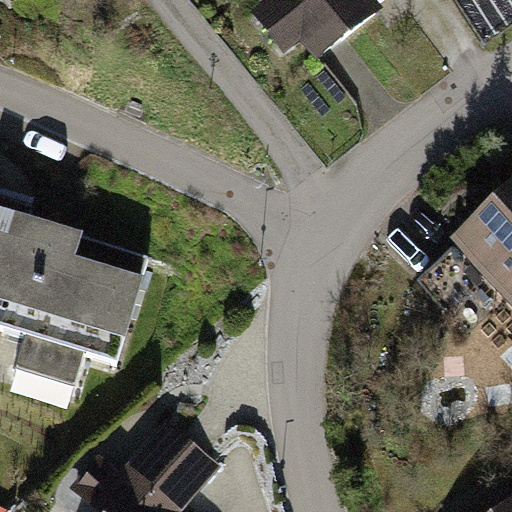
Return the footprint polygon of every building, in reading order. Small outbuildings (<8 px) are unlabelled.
[(269,0),(303,46),(366,0),(269,0)] [(511,185),(445,243),(511,320),(511,185)] [(108,351),(137,256),(0,216),(0,318),(13,322),(0,366),(66,385),(79,342),(108,351)] [(169,511),(207,468),(153,423),(112,471),(93,455),(65,488),(92,511),(169,511)] [(511,511),(511,502),(498,511),(511,511)]
